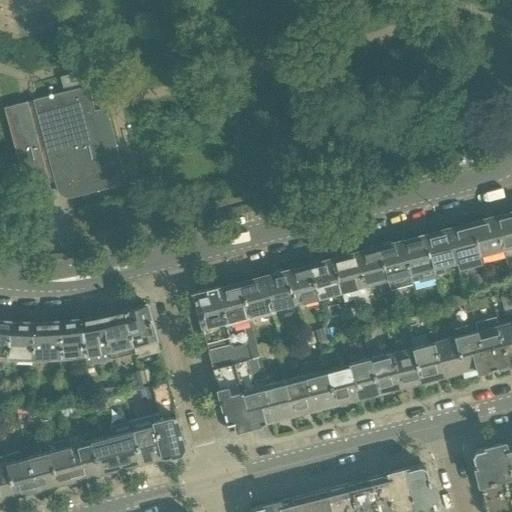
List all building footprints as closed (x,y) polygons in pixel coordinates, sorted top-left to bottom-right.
[(59,76),(60,77),(63,92),(88,85),(83,70),(59,76)] [(37,186),(54,181),(56,188),(55,188),(55,189),(56,189),(59,194),(64,197),(71,197),(71,198),(72,198),(72,197),(82,194),(83,195),(84,195),(83,194),(92,192),(92,193),(93,192),(93,191),(113,186),(113,187),(114,187),(114,186),(119,183),(123,177),(123,171),(124,171),(123,170),(122,170),(117,150),(118,150),(118,149),(117,149),(115,141),(115,140),(115,139),(114,140),(109,119),(110,119),(109,118),(106,113),(100,110),(94,110),(88,85),(63,92),(4,107),(27,196),(39,193),(37,186)] [(495,216),(494,217),(502,249),(511,246),(511,211),(508,213),(504,211),(497,213),(495,216)] [(481,217),(469,220),(477,255),(502,249),(494,217),(485,219),(481,217)] [(448,228),(456,261),(459,271),(480,265),(477,255),(469,220),(459,223),(457,226),(448,228)] [(434,232),(425,234),(435,275),(445,273),(443,264),(456,261),(448,228),(446,229),(443,227),(436,229),(434,232)] [(410,238),(402,240),(410,273),(412,281),(418,280),(419,283),(436,278),(435,275),(425,234),(423,235),(420,233),(413,235),(410,238)] [(379,244),(387,279),(390,290),(413,284),(412,281),(410,273),(402,240),(392,243),(389,241),(379,244)] [(365,250),(356,252),(364,285),(387,279),(379,244),(367,247),(365,250)] [(332,258),(341,291),(343,302),(353,300),(355,309),(369,305),(364,285),(356,252),(346,255),(343,253),(335,255),(334,258),(332,258)] [(320,259),(309,262),(318,297),(341,291),(332,258),(323,261),(320,259)] [(296,268),(287,270),(296,302),(318,297),(309,262),(297,265),(296,268)] [(272,274),(264,276),(272,309),(296,302),(287,270),(285,271),(282,269),(274,271),(272,274)] [(264,276),(240,282),(249,317),(272,311),(271,309),(272,309),(264,276)] [(501,279),(504,292),(511,290),(511,289),(509,277),(501,279)] [(240,282),(217,288),(227,323),(249,317),(240,282)] [(192,292),(202,330),(227,323),(217,288),(217,286),(192,292)] [(464,291),(465,294),(465,296),(468,303),(470,302),(474,301),(470,290),(464,291)] [(511,312),(511,291),(500,295),(505,314),(511,312)] [(465,296),(465,294),(455,297),(457,306),(463,304),(468,303),(465,296)] [(426,301),(419,303),(421,312),(429,310),(426,301)] [(468,303),(463,304),(465,312),(471,310),(470,302),(468,303)] [(133,346),(135,353),(142,352),(143,354),(158,351),(146,304),(124,310),(124,313),(133,346)] [(375,327),(372,317),(371,312),(363,314),(367,329),(375,327)] [(102,318),(109,351),(110,359),(135,353),(133,346),(124,313),(117,315),(113,313),(107,314),(105,317),(102,318)] [(382,314),(372,317),(375,327),(385,325),(382,314)] [(80,322),(84,355),(100,353),(109,351),(102,318),(95,319),(92,317),(85,319),(82,321),(80,322)] [(227,323),(202,330),(203,334),(203,333),(206,342),(208,350),(207,350),(217,390),(218,390),(229,431),(272,420),(263,386),(256,358),(259,357),(249,317),(227,323)] [(406,319),(407,326),(414,325),(413,318),(406,319)] [(0,369),(7,370),(8,358),(10,324),(7,322),(0,320),(0,369)] [(59,324),(61,358),(84,355),(80,322),(73,323),(70,321),(63,321),(60,324),(59,324)] [(511,321),(497,325),(507,363),(511,362),(511,321)] [(10,324),(8,358),(12,358),(19,358),(26,359),(32,359),(33,325),(32,325),(29,322),(22,322),(20,325),(10,324)] [(33,325),(32,359),(39,359),(53,358),(61,358),(59,324),(54,325),(51,322),(44,322),(41,325),(33,325)] [(454,336),(463,370),(464,375),(487,369),(477,330),(469,332),(468,325),(453,329),(454,336)] [(497,325),(477,330),(487,369),(507,363),(497,325)] [(326,327),(329,338),(335,337),(332,326),(326,327)] [(318,341),(319,341),(329,338),(326,327),(315,330),(318,341)] [(303,333),(306,345),(314,343),(311,331),(303,333)] [(278,338),(282,352),(292,349),(289,335),(278,338)] [(341,336),(346,355),(353,353),(348,335),(341,336)] [(410,339),(412,347),(421,381),(443,376),(434,341),(427,343),(425,335),(410,339)] [(454,336),(434,341),(443,376),(463,370),(454,336)] [(329,338),(319,341),(322,350),(331,348),(329,338)] [(299,347),(301,356),(309,354),(306,345),(299,347)] [(412,347),(391,352),(400,386),(421,381),(412,347)] [(391,352),(370,358),(379,392),(400,386),(391,352)] [(370,358),(348,363),(357,398),(379,392),(370,358)] [(348,363),(327,369),(336,403),(357,398),(348,363)] [(148,369),(140,371),(143,383),(151,381),(148,369)] [(327,369),(306,374),(315,409),(336,403),(327,369)] [(143,383),(140,371),(140,370),(132,372),(135,385),(143,383)] [(306,374),(285,380),(294,414),(315,409),(306,374)] [(285,380),(263,386),(272,420),(294,414),(285,380)] [(159,443),(163,456),(179,452),(183,446),(166,381),(165,382),(159,383),(143,387),(146,396),(151,416),(153,421),(153,424),(159,443)] [(101,386),(102,398),(103,398),(116,395),(116,394),(113,382),(101,386)] [(132,390),(123,393),(125,402),(134,399),(132,390)] [(123,393),(116,394),(116,395),(118,404),(125,402),(123,393)] [(64,397),(67,407),(74,405),(71,395),(64,397)] [(102,398),(94,400),(97,412),(106,409),(103,398),(102,398)] [(15,400),(17,415),(27,414),(28,400),(15,400)] [(80,403),(74,405),(67,407),(60,409),(62,417),(71,414),(82,412),(80,403)] [(153,424),(132,429),(141,462),(163,456),(159,443),(153,424)] [(132,429),(112,435),(120,468),(141,462),(132,429)] [(112,435),(90,440),(98,473),(120,468),(112,435)] [(76,436),(68,438),(78,479),(98,473),(90,440),(83,442),(78,444),(76,436)] [(78,479),(68,438),(61,441),(47,444),(49,451),(57,484),(78,479)] [(510,462),(511,470),(511,440),(492,446),(497,465),(510,462)] [(497,465),(492,446),(471,451),(486,511),(511,511),(511,497),(510,498),(504,477),(511,475),(511,470),(510,462),(497,465)] [(4,455),(5,462),(14,495),(37,490),(28,457),(21,458),(20,451),(4,455)] [(49,451),(28,457),(37,490),(57,484),(49,451)] [(5,462),(0,463),(0,499),(14,495),(5,462)] [(413,511),(437,511),(425,463),(403,469),(413,510),(413,511)] [(413,511),(413,510),(403,469),(368,478),(373,498),(387,495),(390,511),(400,511),(399,509),(412,506),(413,511)] [(390,511),(387,495),(373,498),(368,478),(348,483),(354,511),(390,511)] [(354,511),(348,483),(326,489),(331,509),(321,511),(354,511)] [(321,511),(331,509),(326,489),(292,497),(295,511),(321,511)] [(295,511),(292,497),(271,503),(273,511),(295,511)] [(273,511),(271,503),(249,509),(249,511),(273,511)]
